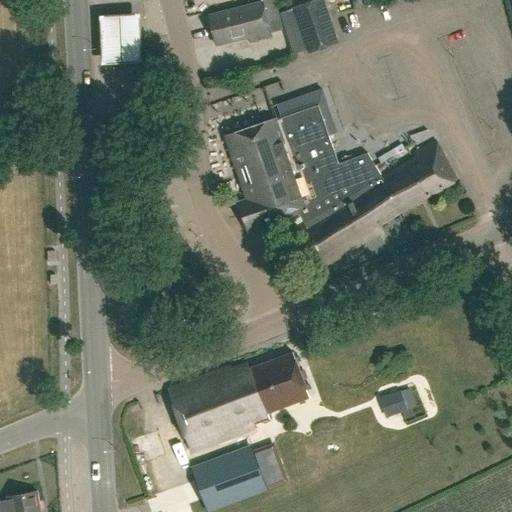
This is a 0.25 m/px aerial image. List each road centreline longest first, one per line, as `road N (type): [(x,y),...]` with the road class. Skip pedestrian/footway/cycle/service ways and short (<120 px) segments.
road 1 (primary): [(93,404),(73,0)]
road 2 (unclassified): [(286,321),(223,240),(199,191),(168,0)]
road 3 (unclassified): [(286,321),(511,225)]
road 4 (unclassified): [(93,404),(286,321)]
